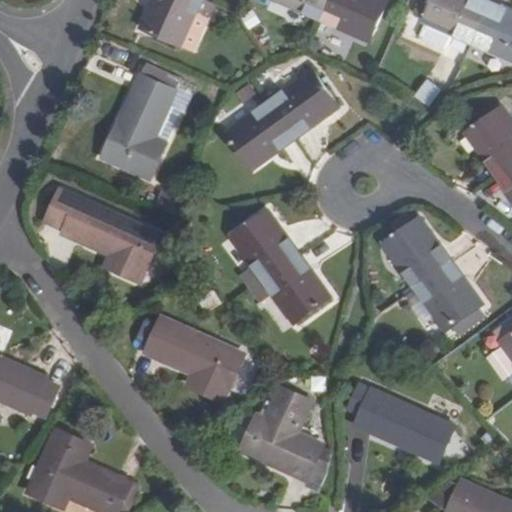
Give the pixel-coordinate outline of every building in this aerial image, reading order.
[(152,10),(144,29),(184,48),(204,0),(160,0),(164,1),(159,13),(152,10)] [(164,1),(160,0),(156,0),(152,10),(159,13),(164,1)] [(209,0),(204,0),(184,48),(196,53),(218,4),(209,0)] [(278,0),(324,19),(332,0),(278,0)] [(332,0),(324,19),(373,41),(390,0),(332,0)] [(427,20),(435,0),(419,0),(414,14),(427,20)] [(435,0),(427,20),(426,21),(427,22),(457,35),(475,43),(493,1),(491,0),(473,0),(473,1),(471,0),(435,0)] [(509,8),(493,1),(475,43),(511,59),(511,17),(506,15),(509,8)] [(457,35),(427,22),(421,36),(423,40),(445,50),(450,49),(457,35)] [(315,39),(310,50),(318,54),(323,44),(315,39)] [(313,70),(272,101),(298,138),(313,127),(309,122),(319,115),(324,120),(341,108),(313,70)] [(269,74),(262,79),(272,93),(279,88),(269,74)] [(178,91),(142,75),(106,156),(153,178),(168,144),(157,139),(178,91)] [(429,79),(416,95),(430,106),(443,90),(429,79)] [(252,84),(239,92),(245,101),(258,93),(252,84)] [(272,101),(228,132),(254,169),(274,156),(270,150),(279,144),(283,149),(298,138),(272,101)] [(511,115),(506,106),(469,133),(500,176),(511,167),(511,115)] [(324,120),(319,115),(309,122),(313,127),(324,120)] [(283,149),(279,144),(270,150),(274,156),(283,149)] [(511,167),(500,176),(510,190),(511,189),(511,167)] [(66,230),(66,233),(113,255),(120,259),(115,269),(142,282),(164,234),(64,188),(48,222),(66,230)] [(184,197),(163,190),(157,207),(178,214),(184,197)] [(255,265),(266,280),(302,254),(291,239),(286,244),(278,233),(284,229),(271,211),(235,237),(255,265)] [(423,218),(386,244),(416,286),(453,260),(443,245),(437,250),(429,240),(435,235),(423,218)] [(284,229),(278,233),(286,244),(291,239),(284,229)] [(435,235),(429,240),(437,250),(443,245),(435,235)] [(302,254),(266,280),(275,293),(297,324),(333,298),(320,279),(314,283),(307,273),(313,269),(302,254)] [(120,259),(113,255),(107,266),(115,269),(120,259)] [(453,260),(416,286),(424,297),(436,314),(448,330),(484,304),(472,286),(465,291),(458,280),(465,275),(453,260)] [(255,265),(241,276),(252,290),(266,280),(255,265)] [(313,269),(307,273),(314,283),(320,279),(313,269)] [(465,275),(458,280),(465,291),(472,286),(465,275)] [(266,280),(252,290),(261,303),(275,293),(266,280)] [(214,290),(199,300),(208,314),(223,304),(214,290)] [(436,314),(424,297),(412,305),(424,322),(436,314)] [(166,317),(150,353),(196,374),(204,377),(199,389),(226,400),(248,354),(166,317)] [(511,324),(498,335),(511,354),(511,324)] [(50,377),(0,355),(0,398),(34,413),(50,377)] [(204,377),(196,374),(191,385),(199,389),(204,377)] [(458,427),(361,384),(350,408),(364,414),(359,425),(442,461),(458,427)] [(269,418),(262,415),(245,449),(310,480),(321,457),(327,445),(300,432),(315,400),(283,386),(269,418)] [(124,511),(130,511),(142,486),(87,460),(79,456),(86,442),(58,429),(31,491),(66,507),(71,497),(104,511),(120,511),(121,510),(124,511)] [(94,445),(86,442),(79,456),(87,460),(94,445)] [(321,457),(310,480),(325,487),(336,464),(321,457)] [(450,511),(465,481),(455,476),(418,503),(438,511),(450,511)] [(511,511),(511,501),(465,481),(450,511),(511,511)]
